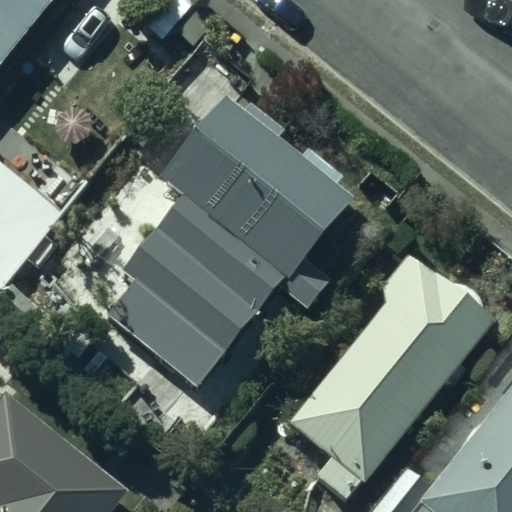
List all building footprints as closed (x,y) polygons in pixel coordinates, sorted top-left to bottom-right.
[(0,0),(0,90),(72,0),(0,0)] [(191,411),(345,222),(217,118),(176,168),(208,193),(94,332),(191,411)] [(0,169),(0,299),(64,220),(0,169)] [(491,342),(407,275),(383,305),(373,317),(275,440),(359,507),(491,342)] [(511,511),(511,397),(419,511),(511,511)] [(0,511),(120,511),(123,508),(4,417),(0,422),(0,496),(5,500),(0,507),(0,511)]
